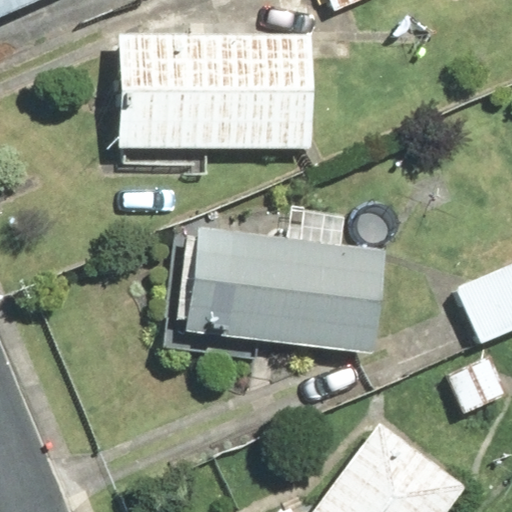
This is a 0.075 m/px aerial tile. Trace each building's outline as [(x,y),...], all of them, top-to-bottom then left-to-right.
[(323,0),(329,13),(364,0),(323,0)] [(107,26),(106,139),(303,141),(304,28),(107,26)] [(188,219),(175,325),(364,347),(377,242),(188,219)] [(511,337),(511,268),(455,295),(461,308),(383,344),(397,375),(473,340),(479,353),(511,337)] [(483,359),(444,376),(464,420),(503,402),(483,359)] [(372,419),(300,511),(432,511),(455,483),(372,419)]
